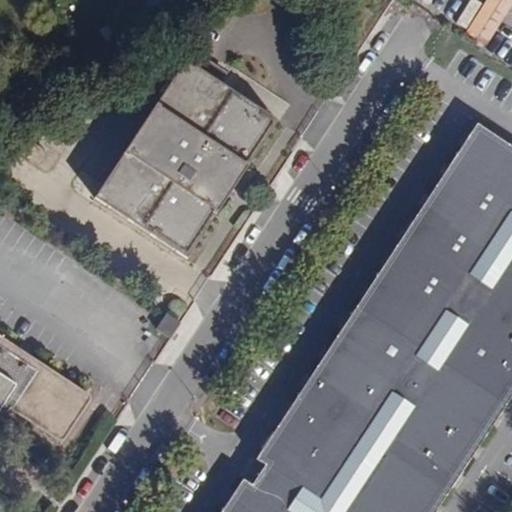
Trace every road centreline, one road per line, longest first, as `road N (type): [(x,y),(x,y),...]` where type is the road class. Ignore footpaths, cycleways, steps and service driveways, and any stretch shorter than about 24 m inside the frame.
road 1 (residential): [(421,21),(100,511)]
road 2 (unknown): [(225,452),(455,92)]
